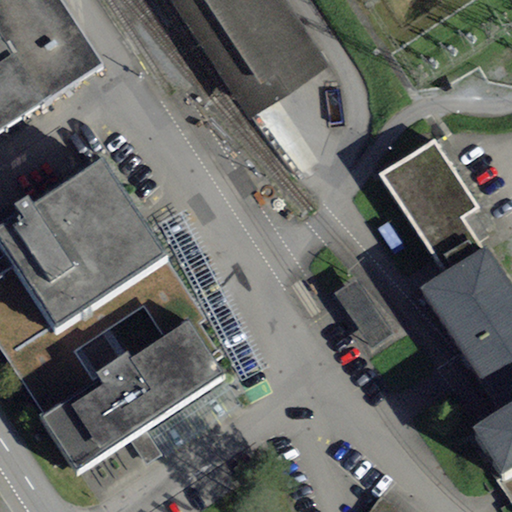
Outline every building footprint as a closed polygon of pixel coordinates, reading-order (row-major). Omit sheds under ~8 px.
[(0,0),(0,137),(104,69),(58,0),(0,0)] [(186,0),(254,102),(317,61),(276,0),(186,0)] [(511,511),(511,495),(502,481),(511,474),(511,293),(478,243),(488,237),(474,214),(479,210),(435,142),(401,165),(397,158),(375,172),(446,280),(423,295),(466,361),(505,420),(494,427),(475,439),(491,463),(487,466),(504,492),(494,499),(503,511),(511,511)] [(33,214),(28,207),(15,216),(19,223),(0,235),(0,344),(47,417),(40,422),(77,479),(129,444),(134,450),(147,467),(154,463),(161,458),(148,439),(145,434),(216,387),(217,388),(231,379),(219,360),(223,358),(219,352),(215,355),(195,325),(202,321),(135,220),(102,169),(33,214)] [(339,299),(371,346),(389,334),(357,287),(339,299)] [(371,511),(399,511),(382,499),(371,511)]
